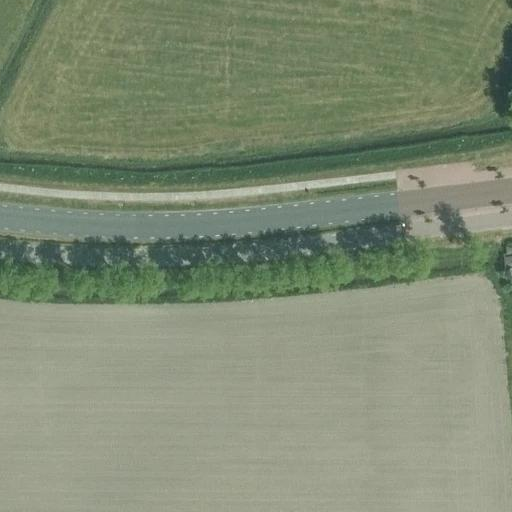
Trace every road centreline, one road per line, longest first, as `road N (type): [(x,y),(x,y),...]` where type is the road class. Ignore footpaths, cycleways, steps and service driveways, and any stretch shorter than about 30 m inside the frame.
road 1 (unclassified): [(0,250),(192,256),(511,219)]
road 2 (primary): [(0,217),(187,226),(511,190)]
